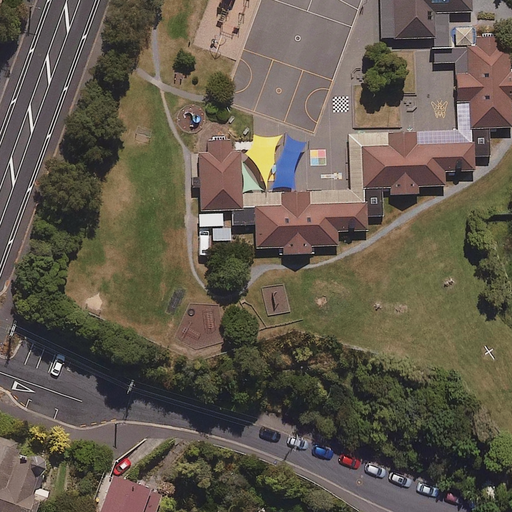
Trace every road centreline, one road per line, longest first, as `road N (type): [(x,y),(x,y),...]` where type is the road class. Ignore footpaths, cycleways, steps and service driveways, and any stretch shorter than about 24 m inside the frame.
road 1 (residential): [(432,511),(340,467),(0,364)]
road 2 (residential): [(0,207),(77,0)]
